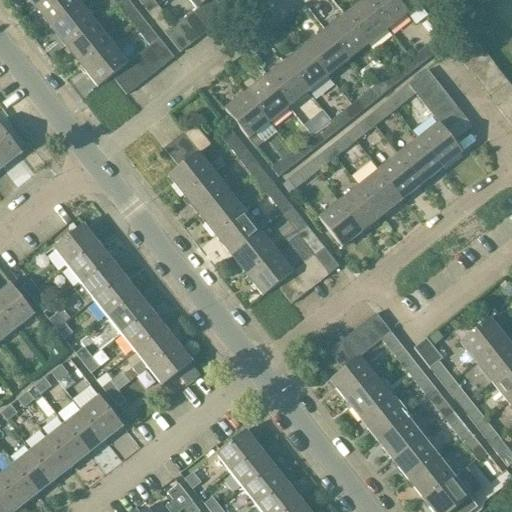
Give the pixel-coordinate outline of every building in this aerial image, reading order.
[(25,0),(34,10),(46,0),(25,0)] [(46,0),(34,10),(50,30),(79,6),(86,0),(46,0)] [(136,0),(148,15),(158,8),(151,0),(136,0)] [(209,0),(186,0),(196,11),(209,0)] [(227,17),(212,0),(210,0),(203,6),(218,25),(227,17)] [(395,0),(367,0),(364,2),(388,32),(408,16),(395,0)] [(126,1),(118,8),(133,27),(141,21),(126,1)] [(364,2),(344,18),(368,48),(388,32),(364,2)] [(79,6),(50,30),(65,50),(95,26),(95,25),(105,17),(99,10),(89,18),(79,6)] [(218,25),(203,6),(193,14),(208,32),(218,25)] [(165,17),(158,8),(148,15),(165,36),(174,29),(165,17)] [(193,14),(185,21),(199,39),(208,32),(193,14)] [(344,18),(325,34),(348,63),(368,48),(344,18)] [(141,21),(133,27),(140,36),(139,37),(149,49),(158,42),(149,30),(141,21)] [(185,21),(175,29),(189,47),(199,39),(185,21)] [(95,26),(65,50),(81,70),(111,46),(95,26)] [(174,29),(165,36),(180,55),(189,47),(175,29),(174,29)] [(325,34),(305,49),(328,79),(348,63),(325,34)] [(471,38),(452,53),(460,63),(479,48),(471,38)] [(158,42),(149,49),(164,68),(173,61),(158,42)] [(111,46),(81,70),(96,89),(127,66),(111,46)] [(427,46),(410,60),(417,69),(433,57),(435,56),(427,46)] [(479,48),(460,63),(466,72),(486,56),(479,48)] [(149,49),(139,57),(154,75),(164,68),(149,49)] [(305,49),(285,65),(308,94),(328,79),(305,49)] [(486,56),(466,72),(474,81),(493,66),(486,56)] [(139,57),(130,64),(145,83),(154,75),(139,57)] [(410,60),(390,75),(398,85),(417,69),(410,60)] [(135,90),(145,83),(130,64),(120,71),(135,90)] [(285,65),(265,80),(289,110),(308,94),(285,65)] [(501,76),(493,66),(474,81),(482,91),(501,76)] [(111,79),(125,98),(135,90),(120,71),(111,79)] [(434,83),(427,73),(408,88),(416,98),(434,83)] [(390,75),(370,91),(378,101),(398,85),(390,75)] [(501,76),(482,91),(489,100),(508,84),(501,76)] [(265,80),(245,96),(259,113),(269,126),(289,110),(265,80)] [(441,91),(434,83),(416,98),(420,104),(422,107),(441,91)] [(511,89),(508,84),(489,100),(496,109),(497,109),(511,96),(511,89)] [(416,98),(408,88),(387,104),(394,113),(410,100),(416,107),(420,104),(416,98)] [(370,91),(350,107),(358,116),(378,101),(370,91)] [(441,91),(422,107),(430,116),(449,101),(441,91)] [(245,96),(225,112),(248,142),(255,151),(256,150),(263,144),(256,136),(269,126),(259,113),(245,96)] [(511,96),(497,109),(496,109),(497,110),(497,109),(504,118),(511,111),(511,96)] [(457,111),(449,101),(430,116),(437,126),(457,111)] [(394,113),(387,104),(368,120),(374,128),(394,113)] [(350,107),(331,122),(338,132),(358,116),(350,107)] [(464,120),(457,111),(437,126),(438,126),(445,135),(464,120)] [(368,120),(348,135),(354,144),(374,128),(368,120)] [(452,144),(471,129),(464,120),(445,135),(452,144)] [(331,122),(311,138),(318,148),(338,132),(331,122)] [(438,126),(417,142),(441,172),(461,156),(438,126)] [(167,179),(183,199),(213,176),(225,166),(220,159),(207,169),(197,156),(209,146),(194,128),(164,150),(179,169),(167,179)] [(20,155),(0,129),(0,165),(3,169),(20,155)] [(223,142),(236,158),(246,150),(230,130),(213,144),(215,147),(223,142)] [(348,135),(327,151),(334,160),(354,144),(348,135)] [(311,138),(291,154),(298,164),(318,148),(311,138)] [(417,142),(398,158),(421,188),(441,172),(417,142)] [(236,158),(252,177),(261,170),(246,150),(236,158)] [(327,151),(308,166),(315,175),(334,160),(327,151)] [(291,154),(271,170),(278,179),(298,164),(291,154)] [(378,173),(401,203),(421,188),(398,158),(378,173)] [(295,191),(315,175),(308,166),(288,182),(295,191)] [(252,177),(267,197),(277,190),(261,170),(252,177)] [(378,173),(358,189),(381,219),(401,203),(378,173)] [(183,199),(199,219),(228,196),(213,176),(183,199)] [(338,205),(361,234),(381,219),(358,189),(338,205)] [(267,197),(283,217),(292,209),(277,190),(267,197)] [(228,196),(199,219),(214,238),(244,215),(228,196)] [(317,221),(341,251),(361,234),(338,205),(317,221)] [(283,217),(298,237),(308,229),(292,209),(283,217)] [(214,238),(230,258),(260,235),(244,215),(214,238)] [(53,251),(68,269),(98,245),(84,227),(53,251)] [(323,251),(324,251),(324,250),(308,229),(298,237),(309,250),(315,257),(323,251)] [(260,235),(230,258),(246,278),(276,255),(260,235)] [(68,269),(81,286),(111,262),(98,245),(68,269)] [(330,276),(338,270),(324,251),(323,251),(315,257),(315,258),(330,276)] [(262,298),(292,275),(276,255),(246,278),(262,298)] [(305,265),(320,284),(330,276),(315,258),(305,265)] [(111,262),(81,286),(95,303),(125,279),(111,262)] [(296,273),(311,292),(320,284),(305,265),(296,273)] [(296,273),(286,280),(301,299),(311,292),(296,273)] [(95,303),(108,320),(138,296),(125,279),(95,303)] [(277,288),(291,307),(301,299),(286,280),(277,288)] [(22,287),(31,298),(39,292),(30,281),(22,287)] [(34,316),(10,286),(0,294),(0,309),(16,330),(34,316)] [(38,308),(46,301),(39,292),(31,298),(38,308)] [(152,313),(138,296),(108,320),(121,337),(152,313)] [(0,343),(16,330),(0,309),(0,343)] [(165,330),(152,313),(121,337),(135,354),(165,330)] [(57,314),(48,321),(57,332),(66,325),(57,314)] [(390,334),(376,316),(367,323),(382,341),(390,334)] [(490,321),(461,345),(477,365),(507,341),(490,321)] [(382,341),(367,323),(357,331),(372,349),(382,341)] [(66,325),(57,332),(64,341),(73,334),(66,325)] [(132,370),(138,377),(147,369),(148,371),(179,347),(165,330),(135,354),(141,362),(132,370)] [(372,349),(357,331),(347,338),(363,357),(372,349)] [(407,355),(390,334),(382,341),(398,362),(407,355)] [(347,338),(338,346),(353,364),(359,359),(363,357),(347,338)] [(412,349),(414,351),(429,369),(438,362),(441,360),(425,339),(412,349)] [(477,365),(492,385),(511,369),(511,348),(507,341),(477,365)] [(338,346),(329,353),(343,371),(353,364),(338,346)] [(193,365),(179,347),(148,371),(163,389),(193,365)] [(84,348),(75,355),(84,366),(93,360),(84,348)] [(422,374),(407,355),(398,362),(413,382),(422,374)] [(343,371),(329,382),(346,403),(375,379),(359,359),(353,364),(343,371)] [(91,375),(100,369),(93,360),(84,366),(91,375)] [(454,382),(438,362),(429,369),(445,390),(454,382)] [(68,375),(61,366),(51,375),(57,383),(68,375)] [(508,405),(511,401),(511,369),(492,385),(508,405)] [(438,394),(422,374),(413,382),(429,402),(438,394)] [(51,388),(45,379),(34,388),(41,396),(51,388)] [(375,379),(346,403),(361,423),(391,399),(375,379)] [(110,382),(102,389),(111,400),(119,394),(110,382)] [(470,402),(454,382),(445,390),(460,409),(470,402)] [(34,401),(28,393),(17,401),(24,409),(34,401)] [(126,403),(119,394),(111,400),(118,409),(126,403)] [(429,402),(445,421),(454,414),(438,394),(429,402)] [(123,429),(99,398),(82,412),(105,443),(123,429)] [(391,399),(361,423),(377,442),(407,419),(391,399)] [(470,402),(460,409),(476,429),(485,422),(470,402)] [(18,415),(10,406),(0,414),(7,423),(18,415)] [(64,426),(88,456),(105,443),(82,412),(64,426)] [(454,414),(445,421),(460,441),(470,434),(454,414)] [(407,419),(377,442),(393,462),(422,439),(407,419)] [(501,442),(485,422),(476,429),(492,449),(501,442)] [(64,426),(47,439),(71,470),(88,456),(64,426)] [(246,432),(216,456),(230,474),(260,450),(246,432)] [(486,454),(470,434),(460,441),(476,461),(486,454)] [(47,439),(30,453),(54,483),(71,470),(47,439)] [(422,439),(393,462),(408,482),(438,458),(422,439)] [(508,469),(511,465),(511,456),(501,442),(492,449),(508,469)] [(273,467),(260,450),(230,474),(243,491),(273,467)] [(13,467),(37,497),(54,483),(30,453),(13,467)] [(501,474),(486,454),(476,461),(492,481),(501,474)] [(454,478),(438,458),(408,482),(424,502),(454,478)] [(13,467),(0,476),(0,485),(20,510),(37,497),(13,467)] [(273,467),(243,491),(257,508),(287,484),(273,467)] [(201,484),(193,474),(184,481),(192,491),(201,484)] [(454,511),(471,499),(454,478),(424,502),(432,511),(454,511)] [(287,484),(257,508),(259,511),(286,511),(300,501),(287,484)] [(17,511),(20,510),(0,485),(0,511),(17,511)] [(181,511),(184,510),(193,503),(184,493),(178,485),(167,494),(173,502),(165,508),(168,511),(181,511)] [(204,505),(208,511),(216,511),(221,509),(212,499),(204,505)] [(471,499),(454,511),(473,511),(478,509),(471,499)] [(286,511),(309,511),(300,501),(286,511)] [(185,511),(199,511),(193,503),(184,510),(185,511)]
